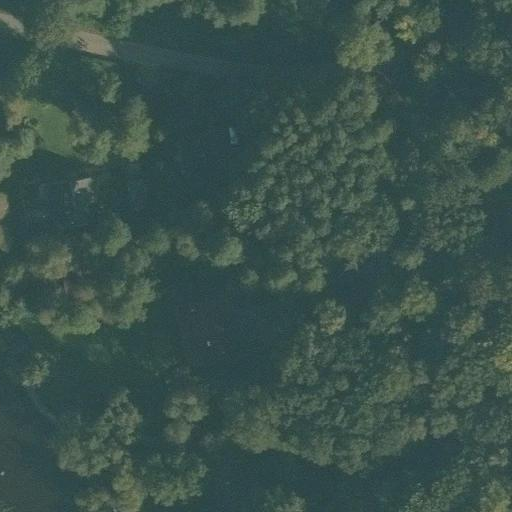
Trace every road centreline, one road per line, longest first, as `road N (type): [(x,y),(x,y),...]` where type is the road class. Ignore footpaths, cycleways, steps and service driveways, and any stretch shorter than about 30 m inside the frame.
road 1 (unclassified): [(387,56),(405,154),(345,418),(346,511)]
road 2 (unclassified): [(0,23),(272,78),(387,56)]
road 3 (unclassified): [(387,56),(511,21)]
